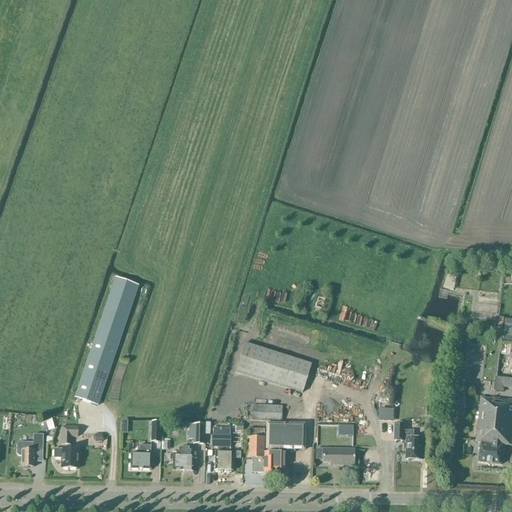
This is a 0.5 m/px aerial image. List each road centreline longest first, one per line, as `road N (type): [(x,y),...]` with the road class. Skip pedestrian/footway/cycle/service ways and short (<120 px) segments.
road 1 (tertiary): [(370,500),(0,495)]
road 2 (tertiary): [(370,500),(511,501)]
